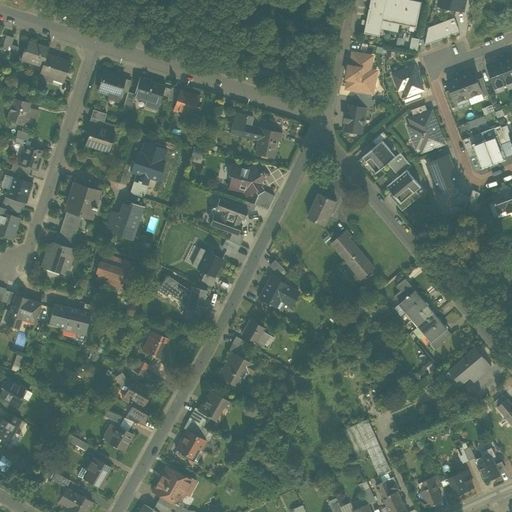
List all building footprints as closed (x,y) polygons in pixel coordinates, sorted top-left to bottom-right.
[(422,2),(411,0),(371,0),(364,33),(380,36),(381,29),(383,21),(400,24),(416,28),(422,2)] [(439,0),(438,5),(464,10),(465,3),(465,1),(463,0),(439,0)] [(428,28),(425,45),(459,32),(454,19),(428,28)] [(383,21),(381,29),(398,32),(400,24),(383,21)] [(2,48),(9,51),(11,45),(13,38),(6,36),(2,48)] [(405,38),(397,37),(395,47),(403,49),(405,38)] [(420,39),(411,37),(409,49),(418,51),(420,39)] [(20,59),(42,66),(46,54),(48,49),(28,42),(25,50),(23,49),(20,59)] [(18,47),(11,45),(9,51),(7,57),(14,59),(18,47)] [(0,53),(0,54),(7,57),(9,51),(2,48),(0,53)] [(355,90),(368,92),(369,92),(370,83),(374,84),(376,71),(370,70),(372,56),(353,53),(351,66),(349,65),(346,79),(348,79),(347,88),(355,90)] [(70,62),(46,54),(42,66),(39,75),(63,82),(70,62)] [(511,59),(511,56),(498,61),(506,84),(511,81),(511,59)] [(486,65),(495,88),(506,84),(498,61),(486,65)] [(407,96),(420,91),(424,90),(415,65),(392,74),(396,84),(399,90),(404,88),(407,96)] [(98,90),(119,97),(120,91),(125,78),(104,71),(98,90)] [(467,73),(460,75),(468,97),(481,92),(477,80),(473,71),(467,73)] [(455,102),(468,97),(460,75),(453,78),(453,79),(447,81),(451,90),(455,102)] [(120,91),(127,94),(128,92),(131,81),(125,78),(120,91)] [(139,98),(155,103),(158,95),(160,95),(163,86),(139,78),(134,94),(132,100),(133,100),(138,102),(139,98)] [(482,78),(477,80),(481,92),(483,97),(489,94),(482,78)] [(167,99),(176,102),(180,91),(181,90),(171,87),(167,99)] [(354,97),(358,97),(371,100),(373,92),(369,92),(368,92),(355,90),(354,97)] [(455,102),(451,90),(445,92),(451,109),(457,107),(455,102)] [(174,109),(193,115),(199,97),(180,91),(176,102),(174,109)] [(403,98),(406,104),(423,98),(420,91),(407,96),(403,98)] [(134,94),(128,92),(127,94),(123,106),(130,108),(133,100),(132,100),(134,94)] [(481,92),(468,97),(471,105),(484,100),(483,97),(481,92)] [(374,100),(371,100),(358,97),(356,106),(366,108),(373,109),(374,100)] [(458,110),(471,105),(468,97),(455,102),(457,107),(458,110)] [(8,118),(34,126),(39,111),(27,107),(29,103),(14,98),(8,118)] [(345,130),(361,133),(366,108),(356,106),(350,105),(348,114),(346,113),(345,121),(347,122),(345,130)] [(411,110),(414,117),(428,112),(425,105),(411,110)] [(492,105),(482,109),(485,115),(494,111),(492,105)] [(505,116),(502,109),(495,111),(498,118),(505,116)] [(93,110),(91,117),(104,122),(106,114),(93,110)] [(418,139),(423,151),(444,143),(432,111),(428,112),(414,117),(410,119),(412,124),(409,126),(414,140),(418,139)] [(230,134),(241,136),(244,125),(251,126),(253,117),(235,113),(230,134)] [(484,116),(477,118),(479,125),(487,122),(484,116)] [(91,125),(102,128),(104,122),(91,117),(88,125),(91,125)] [(471,128),(479,125),(477,118),(469,121),(471,128)] [(85,144),(106,151),(109,142),(111,142),(115,132),(102,128),(91,125),(85,144)] [(254,127),(251,126),(244,125),(241,136),(242,136),(258,140),(260,140),(263,141),(266,129),(260,128),(260,129),(254,127)] [(497,135),(501,144),(507,142),(501,127),(500,125),(494,128),(497,135)] [(507,142),(511,140),(511,139),(510,134),(511,134),(507,125),(501,127),(507,142)] [(482,133),(484,140),(497,135),(494,128),(482,133)] [(272,131),(266,129),(263,141),(260,140),(257,154),(274,158),(278,140),(271,138),(272,131)] [(18,130),(16,137),(26,140),(31,142),(34,135),(18,130)] [(278,140),(281,141),(282,133),(272,131),(271,138),(278,140)] [(372,141),(376,145),(382,140),(387,137),(383,132),(372,141)] [(469,137),(472,145),(484,140),(482,133),(482,132),(469,137)] [(484,140),(493,164),(507,159),(506,157),(501,144),(497,135),(484,140)] [(24,146),(26,140),(16,137),(14,143),(24,146)] [(469,156),(475,154),(471,145),(472,145),(469,137),(463,140),(469,156)] [(376,173),(388,163),(396,156),(382,140),(376,145),(362,157),(376,173)] [(493,164),(484,140),(472,145),(471,145),(475,154),(480,169),(493,164)] [(134,180),(147,184),(152,169),(161,172),(164,160),(163,160),(166,149),(144,142),(141,152),(137,151),(130,172),(136,173),(134,180)] [(511,155),(507,142),(501,144),(506,157),(511,155)] [(30,167),(36,169),(42,151),(24,146),(19,163),(30,167)] [(192,148),(190,155),(197,157),(199,149),(192,148)] [(400,153),(396,156),(388,163),(398,176),(407,169),(411,166),(400,153)] [(475,171),(480,169),(475,154),(469,156),(475,171)] [(452,165),(448,155),(427,163),(438,193),(439,193),(457,186),(460,185),(455,173),(454,173),(451,166),(452,165)] [(11,170),(14,171),(28,175),(30,167),(19,163),(13,161),(11,170)] [(242,186),(248,196),(255,191),(256,193),(262,189),(258,182),(264,178),(261,172),(259,173),(254,166),(247,171),(246,169),(230,165),(228,175),(231,176),(228,187),(238,189),(242,186)] [(421,187),(407,169),(398,176),(387,186),(395,196),(394,198),(403,208),(418,196),(415,192),(421,187)] [(31,176),(28,175),(14,171),(13,174),(12,176),(30,182),(31,176)] [(30,182),(12,176),(6,194),(5,196),(23,202),(25,202),(31,183),(30,182)] [(130,193),(143,197),(147,184),(134,180),(130,193)] [(70,200),(67,209),(81,214),(89,217),(91,209),(92,209),(93,208),(97,209),(97,207),(94,206),(99,191),(74,183),(69,199),(70,200)] [(439,193),(441,200),(452,196),(457,194),(458,192),(458,191),(457,186),(439,193)] [(495,202),(499,212),(507,209),(508,212),(511,210),(511,188),(509,189),(508,188),(500,191),(500,193),(493,196),(495,202)] [(469,197),(467,201),(470,202),(473,204),(474,201),(478,193),(473,190),(469,197)] [(257,195),(254,204),(255,205),(268,210),(274,196),(264,191),(257,195)] [(469,197),(458,192),(457,194),(452,196),(454,201),(452,205),(463,210),(467,201),(469,197)] [(308,217),(325,225),(336,201),(320,193),(308,217)] [(4,195),(2,201),(1,207),(8,209),(8,210),(19,214),(21,207),(23,202),(5,196),(4,195)] [(231,232),(237,235),(237,234),(246,210),(247,209),(241,207),(219,199),(210,224),(231,232)] [(252,212),(255,205),(254,204),(243,200),(241,207),(247,209),(246,210),(252,212)] [(481,205),(474,201),(473,204),(470,202),(468,208),(477,212),(481,205)] [(141,214),(144,206),(130,202),(128,207),(121,205),(118,213),(112,230),(111,233),(133,240),(137,228),(133,227),(138,213),(141,214)] [(500,215),(499,212),(495,202),(489,204),(494,217),(500,215)] [(0,235),(14,240),(19,224),(5,219),(7,213),(8,210),(8,209),(1,207),(0,206),(0,235)] [(78,226),(81,214),(67,209),(63,221),(78,226)] [(105,227),(112,230),(118,213),(110,210),(105,227)] [(5,219),(19,224),(21,218),(7,213),(5,219)] [(63,221),(59,233),(74,238),(78,226),(63,221)] [(231,232),(228,240),(239,246),(243,236),(237,234),(237,235),(231,232)] [(70,248),(74,238),(59,233),(57,233),(54,243),(70,248)] [(331,243),(361,279),(375,268),(361,251),(359,252),(343,233),(331,243)] [(236,253),(239,246),(228,240),(225,239),(221,246),(236,253)] [(42,266),(60,272),(62,265),(68,267),(73,249),(70,248),(54,243),(51,244),(53,248),(49,250),(48,249),(42,266)] [(198,268),(206,251),(199,248),(191,264),(198,268)] [(206,271),(212,275),(213,274),(216,267),(217,268),(222,259),(206,251),(198,268),(206,271)] [(95,281),(120,289),(123,281),(125,282),(127,277),(127,278),(128,276),(127,276),(129,271),(126,271),(129,262),(104,254),(101,262),(99,261),(95,272),(97,273),(95,281)] [(148,270),(155,275),(161,265),(152,260),(148,270)] [(269,266),(277,274),(283,269),(274,260),(269,266)] [(212,275),(206,271),(201,281),(211,286),(216,276),(213,274),(212,275)] [(183,315),(200,319),(202,313),(204,313),(208,298),(206,297),(207,291),(190,287),(189,290),(167,275),(157,290),(166,296),(168,293),(177,299),(178,297),(186,302),(186,305),(183,315)] [(270,305),(275,308),(275,307),(273,306),(279,295),(285,299),(284,302),(290,305),(298,292),(287,286),(288,285),(271,275),(271,276),(272,277),(265,289),(264,289),(258,298),(267,303),(267,304),(269,306),(270,305)] [(396,285),(400,290),(409,283),(406,279),(405,278),(396,285)] [(407,310),(422,298),(421,298),(423,297),(420,294),(419,294),(416,291),(416,290),(415,290),(409,283),(400,290),(394,296),(400,303),(395,307),(396,308),(401,303),(406,310),(407,310)] [(6,303),(7,303),(11,291),(5,289),(1,301),(6,303)] [(7,303),(12,305),(16,295),(17,295),(17,294),(11,291),(7,303)] [(6,323),(18,327),(21,317),(35,322),(41,304),(17,295),(16,295),(12,305),(6,323)] [(273,306),(275,307),(280,299),(284,302),(285,299),(279,295),(273,306)] [(177,299),(186,305),(186,302),(178,297),(177,299)] [(428,306),(422,298),(407,310),(413,318),(411,320),(413,318),(428,306)] [(89,318),(96,320),(101,307),(84,303),(83,311),(90,313),(89,318)] [(400,315),(406,310),(401,303),(396,308),(395,307),(394,308),(400,315)] [(63,329),(76,333),(77,330),(85,332),(89,318),(90,313),(83,311),(54,304),(49,323),(64,327),(63,329)] [(434,313),(428,306),(413,318),(419,325),(419,326),(434,313)] [(438,318),(434,313),(419,326),(419,325),(414,330),(420,338),(423,335),(424,335),(426,333),(440,321),(442,319),(439,316),(438,318)] [(199,332),(206,333),(211,322),(205,319),(199,332)] [(255,342),(261,331),(263,327),(250,320),(242,335),(255,342)] [(444,325),(440,321),(426,333),(432,341),(430,342),(436,349),(444,342),(443,341),(439,335),(447,329),(447,328),(448,327),(445,324),(444,325)] [(439,335),(443,341),(451,334),(447,329),(439,335)] [(143,351),(161,359),(169,339),(151,331),(143,351)] [(265,332),(261,331),(255,342),(262,346),(264,341),(268,334),(265,332)] [(273,337),(268,334),(264,341),(269,344),(273,337)] [(236,337),(232,343),(246,351),(249,345),(236,337)] [(242,358),(246,351),(232,343),(228,351),(232,353),(232,352),(242,358)] [(476,347),(469,353),(473,358),(480,352),(476,347)] [(218,376),(241,389),(242,389),(240,388),(236,386),(245,371),(248,373),(251,374),(256,365),(253,364),(242,358),(232,352),(232,353),(227,361),(228,362),(224,368),(223,368),(218,376)] [(449,371),(460,384),(470,377),(474,381),(492,366),(480,352),(473,358),(469,353),(462,358),(463,359),(449,371)] [(139,360),(136,365),(145,370),(148,365),(139,360)] [(142,376),(145,370),(136,365),(133,370),(142,376)] [(236,386),(240,388),(248,373),(245,371),(236,386)] [(433,371),(424,378),(430,386),(432,385),(438,393),(445,388),(433,371)] [(0,396),(18,406),(23,397),(21,396),(25,388),(6,377),(0,387),(3,388),(0,393),(0,396)] [(421,393),(430,386),(424,378),(415,385),(421,393)] [(130,400),(134,402),(143,407),(144,405),(152,390),(132,379),(122,399),(129,403),(130,400)] [(413,399),(421,393),(415,385),(406,391),(413,399)] [(447,386),(445,388),(438,393),(445,402),(455,395),(447,386)] [(209,417),(217,422),(217,421),(215,420),(223,406),(226,408),(227,409),(231,402),(211,390),(203,404),(202,404),(198,410),(198,411),(209,417)] [(494,402),(498,407),(507,399),(503,395),(494,402)] [(511,404),(507,399),(498,407),(497,407),(511,424),(511,404)] [(150,409),(144,405),(143,407),(134,402),(128,412),(140,417),(140,418),(145,420),(150,409)] [(476,411),(480,416),(488,410),(484,405),(476,411)] [(217,421),(218,422),(226,408),(223,406),(215,420),(217,421)] [(195,408),(192,413),(203,419),(202,420),(206,422),(209,417),(198,411),(198,410),(195,408)] [(460,414),(468,424),(474,419),(467,411),(460,414)] [(125,418),(137,423),(140,418),(140,417),(128,412),(125,418)] [(110,418),(121,422),(123,417),(113,413),(110,418)] [(199,425),(202,420),(203,419),(192,413),(188,419),(199,425)] [(9,419),(19,424),(21,420),(22,420),(11,414),(9,419)] [(0,437),(9,442),(6,440),(10,432),(13,433),(19,424),(9,419),(7,421),(0,417),(0,437)] [(202,427),(199,425),(188,419),(183,428),(186,430),(187,429),(197,435),(202,427)] [(344,429),(347,435),(370,425),(368,419),(344,429)] [(108,442),(124,450),(133,433),(118,425),(108,442)] [(391,470),(370,425),(347,435),(355,455),(367,450),(378,475),(391,470)] [(180,452),(191,458),(196,448),(200,449),(200,450),(200,449),(205,440),(205,441),(205,440),(197,435),(187,429),(186,430),(187,430),(176,449),(175,449),(180,452)] [(6,440),(9,442),(14,434),(13,433),(10,432),(6,440)] [(70,442),(75,445),(78,439),(73,436),(70,442)] [(88,444),(78,439),(75,445),(85,450),(88,444)] [(388,446),(392,455),(397,450),(394,443),(388,446)] [(463,462),(469,460),(464,450),(463,446),(457,449),(463,462)] [(470,447),(464,450),(469,460),(475,457),(470,447)] [(476,459),(478,463),(492,457),(493,457),(496,456),(492,447),(482,452),(483,456),(476,459)] [(191,458),(180,452),(179,454),(192,462),(200,449),(196,448),(191,458)] [(4,458),(1,456),(0,457),(0,469),(1,471),(3,471),(5,471),(7,469),(11,461),(4,458)] [(85,469),(86,469),(89,471),(84,479),(101,489),(106,480),(103,478),(110,466),(93,456),(85,469)] [(496,464),(493,457),(492,457),(478,463),(486,481),(500,474),(496,464)] [(502,462),(496,464),(500,474),(507,471),(502,462)] [(177,504),(179,505),(180,504),(180,502),(179,501),(183,493),(188,495),(196,481),(188,476),(187,478),(182,475),(166,466),(161,474),(163,475),(161,479),(159,477),(159,478),(152,490),(161,495),(168,499),(177,504)] [(77,475),(84,479),(89,471),(86,469),(86,470),(81,467),(77,475)] [(457,488),(459,493),(473,487),(466,470),(452,476),(454,481),(451,483),(454,490),(457,488)] [(50,482),(62,490),(68,480),(56,472),(50,482)] [(383,497),(394,492),(389,482),(388,479),(390,478),(388,473),(381,476),(383,481),(376,485),(382,498),(383,497)] [(432,477),(437,488),(443,485),(441,481),(438,474),(432,477)] [(421,500),(425,508),(428,507),(435,504),(442,501),(443,501),(437,488),(432,477),(423,481),(427,488),(421,491),(425,499),(421,500)] [(443,485),(443,486),(451,483),(448,478),(441,481),(443,485)] [(395,479),(389,482),(394,492),(398,490),(400,490),(395,479)] [(362,491),(370,488),(369,487),(370,487),(367,481),(354,486),(360,498),(340,506),(343,511),(348,511),(352,510),(367,504),(362,491)] [(418,483),(421,491),(427,488),(423,481),(418,483)] [(66,511),(86,511),(89,508),(88,507),(91,502),(92,502),(93,501),(77,493),(76,494),(66,488),(61,497),(71,503),(68,508),(66,511)] [(368,503),(368,504),(375,501),(370,488),(362,491),(367,504),(368,503)] [(395,511),(405,507),(398,490),(394,492),(383,497),(389,511),(395,511)] [(161,495),(157,502),(168,509),(174,511),(185,511),(187,510),(179,505),(177,504),(168,499),(161,495)] [(71,503),(61,497),(58,502),(68,508),(71,503)] [(330,504),(333,511),(343,511),(340,506),(338,501),(330,504)] [(166,511),(168,509),(157,502),(153,509),(158,511),(166,511)] [(352,510),(353,511),(371,511),(368,504),(368,503),(367,504),(352,510)]
